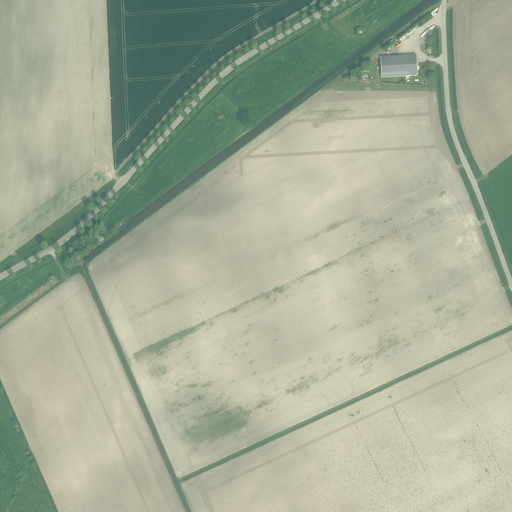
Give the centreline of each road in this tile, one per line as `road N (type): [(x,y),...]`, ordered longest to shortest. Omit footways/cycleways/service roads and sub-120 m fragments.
road 1 (tertiary): [(0,277),(88,218),(228,69),(343,0)]
road 2 (tertiary): [(511,284),(446,114),(443,0)]
